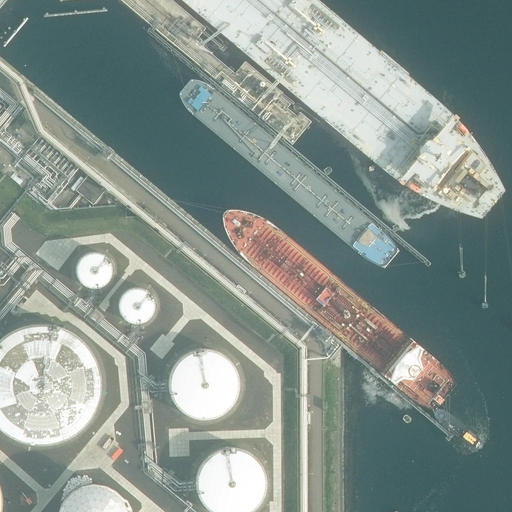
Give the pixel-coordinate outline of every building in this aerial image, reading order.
[(93,169),(75,190),(93,205),(110,184),(93,169)] [(74,282),(78,287),(84,290),(90,291),(96,290),(102,287),(106,283),(109,277),(109,271),(108,265),(104,259),(100,256),(94,254),(88,253),(82,255),(77,259),(73,264),(72,270),(72,276),(74,282)] [(117,298),(114,306),(114,313),(117,319),(125,326),(134,327),(143,324),(149,317),(151,307),(147,297),(141,292),(130,290),(123,292),(117,298)] [(0,438),(15,447),(35,451),(55,448),(73,439),(87,425),(96,406),(99,385),(94,365),(83,347),(66,334),(46,327),(25,327),(5,334),(0,338),(0,438)] [(168,371),(165,387),(168,401),(173,410),(184,418),(195,422),(205,422),(219,417),(229,408),(234,396),(235,382),(231,370),(220,358),(204,352),(190,353),(176,361),(168,371)] [(194,470),(190,486),(193,500),(198,509),(202,511),(248,511),(254,506),(260,495),(260,481),(256,469),(245,457),(229,451),(215,452),(202,460),(194,470)] [(129,511),(128,507),(126,502),(124,497),(121,493),(118,490),(113,486),(109,484),(104,482),(99,480),(93,480),(88,480),(83,481),(78,483),(73,486),(69,489),(65,493),(62,497),(59,501),(57,506),(56,511),(129,511)]
